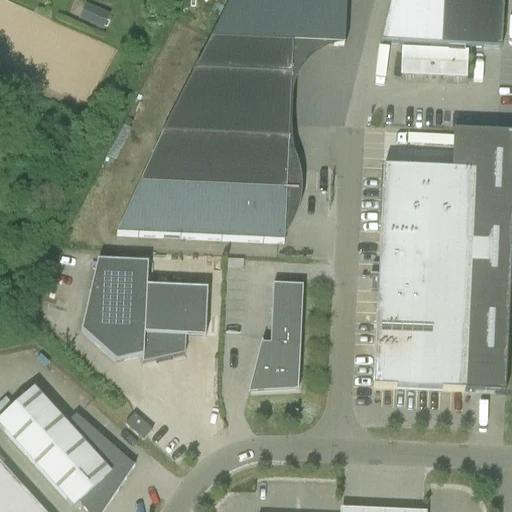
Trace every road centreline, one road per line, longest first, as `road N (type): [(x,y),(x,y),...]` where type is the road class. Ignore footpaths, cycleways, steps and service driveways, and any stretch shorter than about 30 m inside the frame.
road 1 (unclassified): [(339,447),(349,121)]
road 2 (unclassified): [(176,511),(215,466),(262,444),(339,447)]
road 3 (unclassified): [(511,455),(339,447)]
